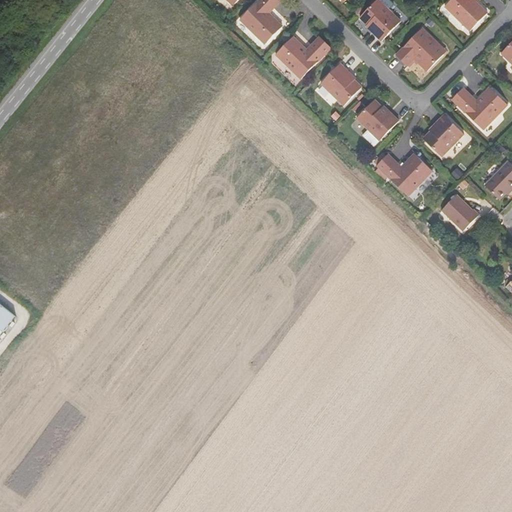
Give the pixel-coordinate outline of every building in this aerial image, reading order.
[(261,0),(242,20),(266,44),(283,27),(270,14),(283,0),(282,0),(261,0)] [(374,31),(383,40),(402,20),(381,0),(374,0),(360,14),(375,30),(374,31)] [(452,0),(445,7),(470,31),(487,14),(474,1),(475,0),(452,0)] [(423,29),(398,54),(408,65),(416,58),(428,70),(447,52),(423,29)] [(294,38),(276,55),(301,79),(331,49),(321,38),(307,51),(294,38)] [(511,64),(511,45),(502,55),(511,64)] [(321,84),(345,108),(363,90),(348,75),(349,73),(340,65),(321,84)] [(484,130),(507,106),(490,89),(476,102),(463,90),(453,100),(484,130)] [(376,102),(357,119),(368,130),(379,141),(399,122),(389,113),(388,114),(376,102)] [(424,140),(442,157),(464,135),(444,116),(436,125),(437,126),(424,140)] [(379,141),(368,130),(363,135),(374,147),(379,141)] [(409,197),(432,172),(415,155),(402,168),(388,156),(377,167),(409,197)] [(511,165),(509,162),(485,187),(499,201),(510,190),(511,192),(511,191),(511,165)] [(473,211),(457,196),(435,218),(456,239),(479,216),(474,210),(473,211)] [(0,343),(20,319),(0,301),(0,343)]
